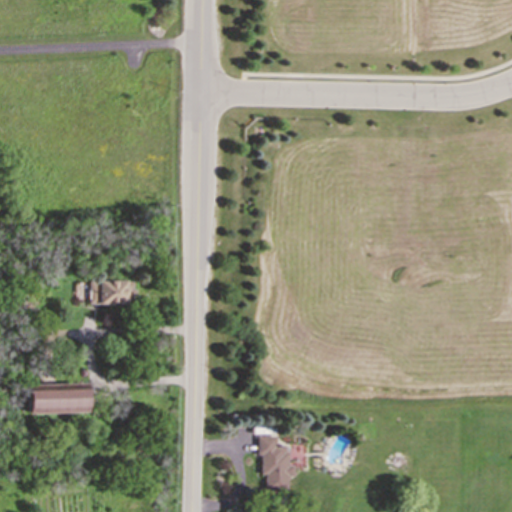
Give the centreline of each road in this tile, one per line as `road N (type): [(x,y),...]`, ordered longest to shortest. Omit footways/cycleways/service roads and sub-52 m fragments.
road 1 (residential): [(189,511),(199,0)]
road 2 (residential): [(199,86),(454,95),(511,83)]
